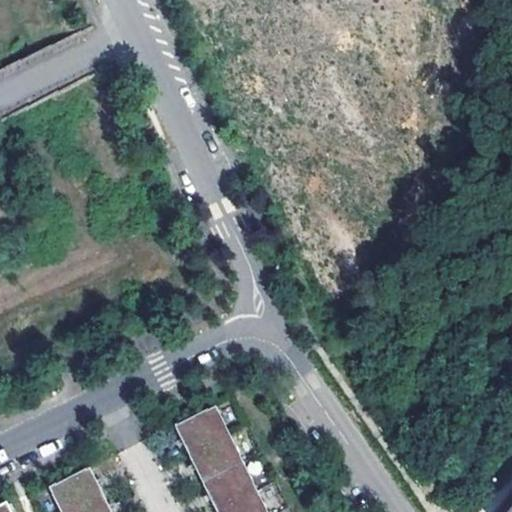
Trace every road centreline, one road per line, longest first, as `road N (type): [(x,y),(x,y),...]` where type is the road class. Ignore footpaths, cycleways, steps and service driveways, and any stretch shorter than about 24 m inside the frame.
road 1 (residential): [(254,333),(253,268),(121,0)]
road 2 (residential): [(254,333),(0,451)]
road 3 (residential): [(399,511),(290,358),(254,333)]
